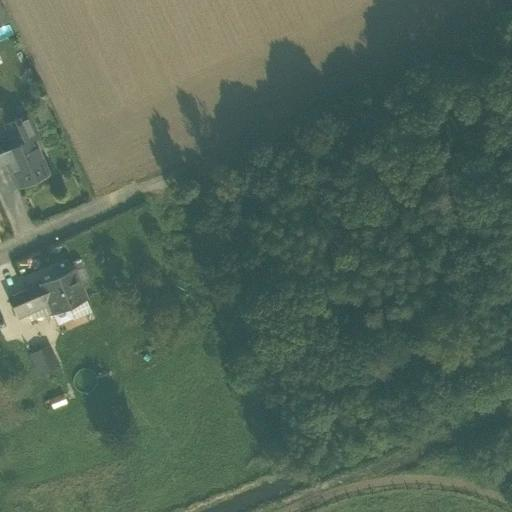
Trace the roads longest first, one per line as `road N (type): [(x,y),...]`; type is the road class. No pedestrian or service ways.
road 1 (track): [(150,186),(273,462)]
road 2 (residential): [(0,254),(150,186)]
